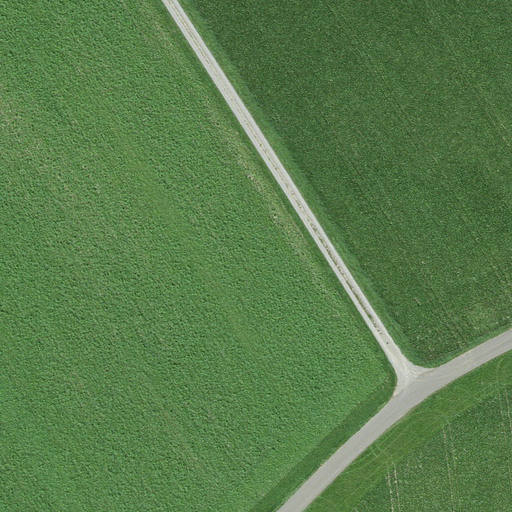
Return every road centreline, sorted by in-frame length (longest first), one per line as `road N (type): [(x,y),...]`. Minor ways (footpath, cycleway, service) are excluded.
road 1 (track): [(422,394),(170,0)]
road 2 (unclassified): [(297,511),(422,394),(511,345)]
